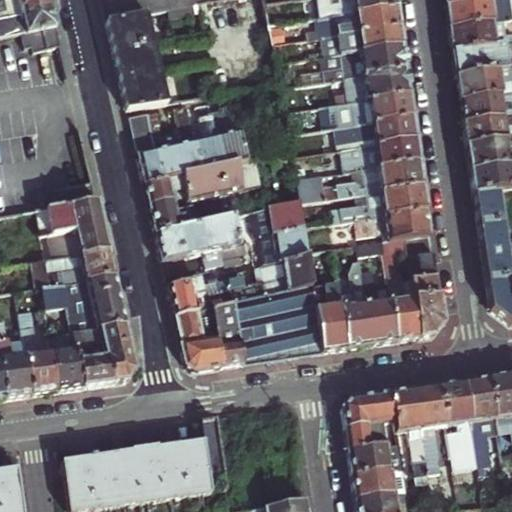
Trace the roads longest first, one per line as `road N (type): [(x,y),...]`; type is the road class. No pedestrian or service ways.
road 1 (residential): [(169,406),(77,0)]
road 2 (residential): [(417,0),(466,362)]
road 3 (tertiary): [(304,386),(466,362)]
road 4 (tertiary): [(24,428),(169,406)]
road 5 (tertiary): [(169,406),(304,386)]
road 6 (residential): [(304,386),(325,511)]
